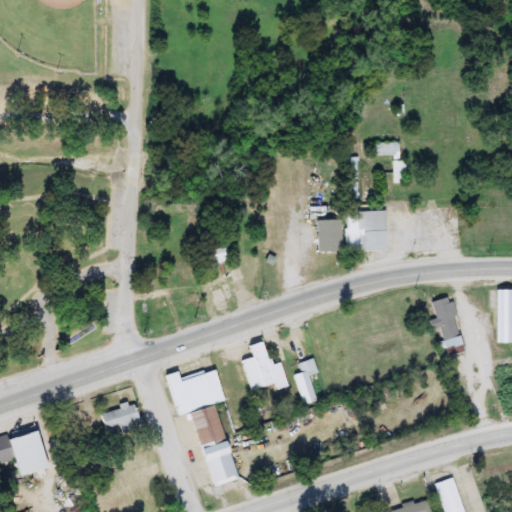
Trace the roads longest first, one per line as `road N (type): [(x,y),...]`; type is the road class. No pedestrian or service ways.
road 1 (primary): [(511,261),(393,272),(0,401)]
road 2 (residential): [(139,356),(129,308),(135,0)]
road 3 (primary): [(234,511),(451,440),(511,428)]
road 4 (residential): [(190,511),(139,356)]
